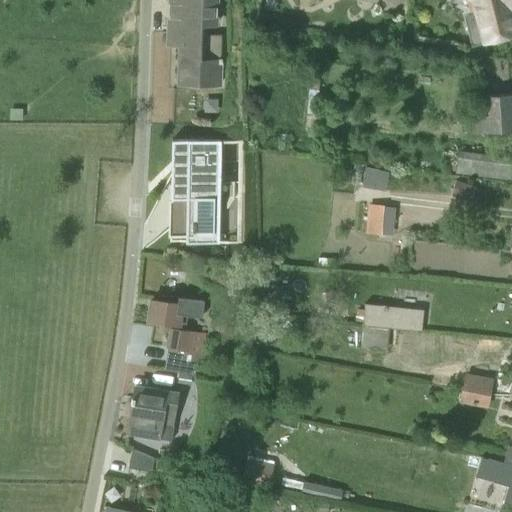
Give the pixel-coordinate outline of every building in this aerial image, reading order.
[(216,25),(217,0),(169,0),(168,28),(170,28),(170,23),(185,24),(184,35),(180,35),(178,84),(220,86),(221,64),(222,64),(222,59),(221,59),(222,36),(208,36),(209,25),(216,25)] [(511,0),(472,0),(476,17),(466,20),(472,42),(482,40),(483,43),(511,34),(511,16),(510,9),(511,9),(511,5),(511,0)] [(511,94),(482,96),(482,108),(483,133),(511,132),(511,94)] [(170,227),(172,227),(171,227),(171,243),(241,244),(243,141),(172,140),(171,173),(170,227)] [(456,171),(511,179),(511,172),(511,157),(460,149),(456,171)] [(376,189),(379,170),(379,169),(365,167),(362,187),(376,190),(376,189)] [(368,205),(365,233),(381,235),(384,206),(368,205)] [(184,260),(182,272),(192,274),(194,261),(184,260)] [(187,315),(201,317),(202,317),(204,301),(160,296),(159,301),(151,300),(148,322),(171,325),(170,329),(167,348),(168,349),(164,371),(197,377),(203,334),(184,331),(187,315)] [(362,303),(359,324),(419,331),(422,310),(362,303)] [(465,373),(459,402),(488,408),(493,379),(465,373)] [(179,393),(143,387),(135,386),(133,398),(132,398),(131,404),(132,404),(127,434),(171,441),(179,393)] [(503,463),(511,465),(511,447),(508,446),(503,463)] [(132,449),(128,468),(151,473),(155,459),(132,449)] [(511,465),(503,463),(488,458),(481,478),(505,485),(504,490),(511,492),(511,465)] [(268,490),(273,464),(243,459),(238,484),(268,490)]
